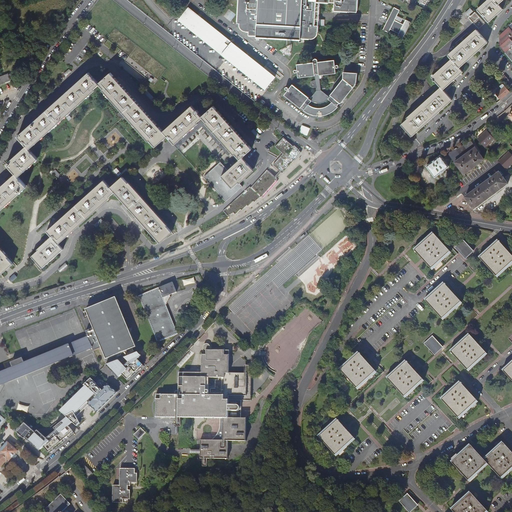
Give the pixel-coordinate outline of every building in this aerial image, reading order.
[(18,18),(64,3),(63,0),(43,0),(16,9),(18,18)] [(238,0),(237,23),(239,24),(239,25),(239,26),(240,27),(240,28),(241,29),(242,30),(243,31),(245,31),(246,32),(249,32),(249,36),(256,36),(256,38),(300,40),(300,39),(311,39),(312,39),(313,39),(314,38),(315,38),(316,37),(317,36),(317,35),(318,34),(318,33),(319,2),(334,3),(334,11),(357,12),(357,0),(238,0)] [(421,0),(420,5),(430,9),(433,0),(421,0)] [(502,0),(488,0),(477,10),(488,22),(502,10),(497,5),(502,0)] [(181,13),(177,18),(266,89),(275,77),(265,69),(231,42),(199,16),(189,8),(183,15),(181,13)] [(399,10),(394,8),(383,30),(388,32),(390,29),(399,34),(398,35),(403,38),(411,22),(406,20),(403,25),(394,21),(399,10)] [(475,13),(469,18),(478,28),(484,23),(475,13)] [(506,53),(511,60),(511,28),(510,27),(501,35),(501,46),(506,53)] [(458,68),(465,63),(488,42),(477,30),(448,55),(451,59),(431,77),(440,88),(399,124),(409,137),(451,100),(442,90),(462,72),(458,68)] [(309,98),(293,84),(284,95),(300,108),(301,107),(304,110),(303,111),(305,112),(307,113),(308,114),(309,114),(311,115),(313,115),(316,116),(318,116),(318,113),(322,113),(322,116),(323,116),(326,115),(328,114),(330,114),(331,113),(334,111),(336,110),(336,109),(338,107),(337,106),(339,103),(340,104),(354,87),(355,86),(356,84),(356,83),(357,81),(357,80),(357,73),(343,72),(343,79),(330,95),(331,96),(329,97),(329,98),(325,95),(321,92),(319,75),(336,73),(336,69),(335,60),(297,64),(298,78),(315,76),(316,93),(311,100),(309,98)] [(69,69),(61,76),(64,79),(71,72),(69,69)] [(175,144),(202,119),(239,160),(228,171),(221,177),(232,189),(238,183),(239,184),(240,184),(254,171),(243,158),(245,156),(246,156),(247,155),(246,155),(252,149),(246,142),(233,128),(220,113),(214,106),(202,117),(199,113),(197,110),(196,111),(192,106),(184,113),(170,125),(163,131),(153,120),(145,111),(127,91),(120,83),(111,72),(99,83),(89,72),(78,82),(70,89),(58,100),(36,120),(28,127),(18,136),(27,146),(22,150),(6,164),(15,174),(4,184),(0,187),(0,275),(13,264),(0,248),(0,209),(26,186),(18,177),(38,159),(29,148),(58,122),(100,85),(154,146),(167,135),(175,144)] [(0,83),(10,79),(8,74),(0,76),(0,83)] [(509,87),(511,84),(504,75),(500,79),(507,87),(508,86),(509,87)] [(501,99),(510,91),(507,88),(502,83),(500,86),(501,88),(495,93),(501,99)] [(217,88),(214,90),(221,97),(224,95),(217,88)] [(147,91),(145,93),(151,100),(154,98),(147,91)] [(27,108),(19,114),(22,117),(29,110),(27,108)] [(300,132),(308,135),(311,128),(302,125),(300,132)] [(477,138),(484,146),(494,138),(493,136),(496,133),(491,128),(488,131),(487,130),(477,138)] [(260,136),(254,129),(252,131),(258,138),(260,136)] [(284,154),(274,165),(284,173),(285,171),(288,167),(289,168),(290,166),(294,162),(295,160),(301,153),(299,151),(300,150),(294,145),(293,147),(284,138),(276,146),(282,152),(284,154)] [(449,154),(455,162),(458,166),(465,174),(478,164),(484,159),(483,158),(480,153),(471,142),(465,146),(464,145),(456,150),(455,149),(449,154)] [(505,169),(511,162),(511,155),(509,152),(498,161),(505,169)] [(440,155),(426,165),(435,176),(448,166),(440,155)] [(221,177),(228,171),(221,163),(204,178),(212,187),(226,202),(242,186),(240,184),(239,184),(238,183),(232,189),(221,177)] [(278,180),(267,170),(251,188),(250,186),(223,211),(228,216),(234,213),(236,214),(241,209),(242,211),(245,208),(248,205),(249,206),(251,204),(254,201),(255,202),(261,197),(264,196),(263,195),(267,192),(269,190),(268,190),(272,186),(274,184),(273,184),(278,180)] [(475,191),(465,198),(475,210),(508,185),(499,173),(489,180),(475,191)] [(103,180),(46,231),(51,237),(32,255),(42,267),(59,252),(62,249),(56,243),(69,231),(74,227),(88,214),(98,206),(102,201),(113,192),(126,206),(135,216),(139,220),(143,225),(146,228),(159,242),(170,231),(142,199),(122,177),(110,188),(103,180)] [(101,219),(94,225),(96,228),(103,221),(101,219)] [(133,231),(130,234),(137,241),(139,239),(133,231)] [(424,261),(432,269),(450,252),(451,251),(434,233),(423,243),(415,251),(423,260),(424,261)] [(507,249),(498,239),(490,247),(488,248),(479,257),(496,275),(506,267),(511,260),(511,254),(508,250),(507,249)] [(455,247),(466,259),(474,251),(470,246),(464,240),(455,247)] [(65,263),(58,270),(60,273),(68,266),(65,263)] [(14,275),(7,281),(9,284),(11,282),(16,278),(14,275)] [(177,292),(172,281),(142,295),(139,296),(158,342),(178,334),(175,326),(163,298),(177,292)] [(425,300),(442,318),(461,301),(455,294),(453,293),(444,283),(425,300)] [(89,315),(94,328),(102,348),(107,359),(127,350),(132,348),(137,346),(129,329),(132,328),(128,318),(125,319),(116,297),(100,303),(86,309),(88,312),(89,315)] [(102,348),(94,328),(87,331),(89,337),(67,346),(24,363),(22,358),(11,362),(13,367),(11,369),(0,372),(0,385),(3,384),(28,373),(93,347),(95,351),(102,348)] [(468,370),(487,353),(470,334),(451,352),(459,361),(468,370)] [(432,336),(424,343),(435,355),(443,347),(432,336)] [(248,400),(248,373),(230,372),(230,368),(226,368),(226,349),(211,349),(212,349),(212,348),(212,347),(212,346),(212,345),(212,344),(211,343),(210,343),(209,342),(208,342),(207,343),(206,343),(206,344),(205,344),(205,345),(205,346),(205,347),(205,348),(206,349),(207,349),(206,353),(202,353),(202,372),(194,372),(179,372),(179,394),(156,393),(156,417),(221,417),(221,424),(221,426),(220,427),(220,429),(220,430),(219,431),(218,433),(217,435),(216,436),(214,438),(212,439),(202,439),(201,458),(229,459),(229,440),(247,440),(247,417),(243,417),(239,417),(240,416),(240,415),(241,415),(241,414),(242,413),(242,412),(242,411),(242,410),(242,409),(242,408),(242,407),(242,406),(242,405),(242,404),(241,404),(241,403),(240,402),(240,401),(239,401),(239,400),(243,400),(248,400)] [(339,370),(356,388),(376,371),(367,362),(359,353),(339,370)] [(143,365),(138,360),(132,354),(129,356),(132,359),(129,361),(132,364),(133,363),(133,362),(134,361),(140,367),(143,365)] [(129,356),(124,358),(128,362),(124,366),(118,360),(107,364),(119,377),(122,374),(127,380),(140,367),(134,361),(133,362),(133,363),(132,364),(129,361),(132,359),(129,356)] [(413,369),(406,362),(388,379),(404,397),(414,388),(423,380),(420,376),(419,375),(416,372),(415,371),(413,369)] [(97,413),(118,392),(107,384),(102,389),(96,383),(91,378),(84,385),(85,387),(78,390),(79,392),(72,396),(73,398),(66,401),(67,403),(61,411),(65,415),(67,417),(73,422),(78,427),(82,424),(79,419),(78,417),(78,416),(83,411),(89,405),(94,410),(97,412),(97,413)] [(469,392),(460,383),(451,391),(441,400),(458,418),(477,401),(469,392)] [(73,422),(67,417),(55,427),(57,430),(58,429),(59,430),(58,431),(60,433),(61,432),(66,438),(68,436),(62,428),(63,428),(61,426),(60,426),(59,425),(65,420),(69,426),(73,422)] [(317,436),(335,457),(355,439),(354,438),(347,430),(346,429),(345,428),(337,419),(317,436)] [(62,428),(68,436),(74,431),(69,426),(65,420),(59,425),(60,426),(61,426),(63,428),(62,428)] [(58,429),(57,430),(50,435),(51,436),(48,439),(38,430),(36,432),(24,422),(17,431),(24,438),(26,436),(41,449),(44,446),(49,452),(66,438),(61,432),(60,433),(58,431),(59,430),(58,429)] [(139,439),(146,432),(141,428),(134,435),(139,439)] [(14,456),(19,451),(9,442),(0,452),(2,453),(0,454),(0,469),(9,459),(10,460),(14,456)] [(493,451),(483,460),(487,463),(500,478),(511,466),(511,452),(502,442),(493,451)] [(468,481),(487,463),(483,460),(479,455),(470,445),(451,462),(468,481)] [(81,461),(78,464),(75,466),(89,481),(95,475),(81,461)] [(136,469),(121,468),(120,485),(114,485),(113,503),(129,503),(129,499),(131,499),(131,482),(138,482),(138,473),(136,473),(136,469)] [(452,511),(488,511),(470,492),(461,500),(451,510),(452,511)] [(77,511),(76,511),(65,511),(64,509),(70,503),(61,494),(45,509),(48,511),(77,511)] [(408,494),(399,502),(407,511),(411,511),(418,506),(413,500),(408,494)]
